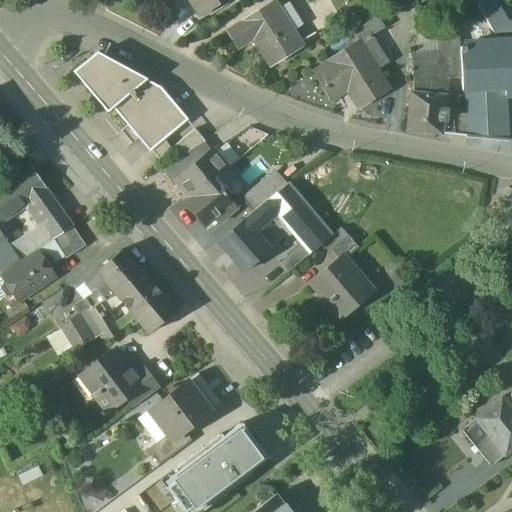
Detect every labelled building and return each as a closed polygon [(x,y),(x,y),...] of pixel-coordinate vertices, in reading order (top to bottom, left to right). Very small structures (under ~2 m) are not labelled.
[(220,0),(187,0),(198,15),(220,0)] [(511,47),(511,41),(488,0),(474,0),(502,48),(511,47)] [(271,3),(225,31),(235,47),(250,38),(267,65),(297,46),(271,3)] [(376,17),(352,32),(358,42),(367,36),(368,37),(381,28),(376,17)] [(368,37),(367,36),(358,42),(357,42),(374,69),(385,62),(368,37)] [(357,42),(327,61),(328,62),(314,71),(324,86),(322,87),(330,100),(346,90),(357,108),(387,90),(374,69),(357,42)] [(511,47),(502,48),(464,51),(464,48),(460,48),(460,51),(461,77),(462,90),(465,90),(503,90),(504,97),(511,96),(511,47)] [(460,51),(410,54),(412,94),(442,97),(441,79),(461,77),(460,51)] [(144,81),(96,53),(73,72),(107,112),(113,107),(144,81)] [(144,81),(113,107),(126,123),(120,128),(130,141),(137,136),(149,151),(187,119),(159,88),(144,81)] [(503,90),(465,90),(467,138),(506,142),(504,97),(503,90)] [(412,94),(409,94),(406,132),(441,136),(442,123),(444,123),(444,121),(444,112),(442,111),(442,97),(412,94)] [(452,123),(444,121),(444,123),(442,123),(441,136),(453,137),(452,123)] [(194,129),(173,147),(181,157),(203,143),(204,142),(194,129)] [(228,142),(218,148),(226,164),(236,159),(228,142)] [(203,143),(182,157),(191,167),(210,151),(203,143)] [(191,167),(171,184),(173,186),(178,182),(191,197),(216,176),(217,177),(225,170),(210,151),(191,167)] [(181,157),(161,171),(171,184),(191,167),(182,157),(181,157)] [(31,172),(0,193),(0,220),(29,199),(44,189),(31,172)] [(275,172),(244,199),(254,210),(265,201),(285,184),(275,172)] [(191,197),(183,204),(202,227),(212,219),(216,224),(235,208),(216,185),(220,181),(217,177),(216,176),(191,197)] [(285,184),(265,201),(275,212),(287,226),(307,209),(285,184)] [(44,189),(29,199),(36,208),(51,198),(44,189)] [(51,198),(36,208),(41,223),(60,210),(51,198)] [(254,210),(243,219),(249,227),(256,222),(259,226),(275,212),(265,201),(254,210)] [(330,236),(307,209),(287,226),(310,253),(330,236)] [(60,210),(41,223),(52,238),(53,239),(71,226),(60,210)] [(243,219),(216,242),(242,272),(269,250),(249,227),(243,219)] [(43,225),(9,248),(18,261),(52,238),(43,225)] [(53,239),(0,274),(0,299),(5,297),(12,296),(14,295),(18,301),(53,278),(49,271),(50,270),(53,264),(63,257),(65,259),(85,246),(71,226),(53,239)] [(9,248),(0,234),(0,272),(18,261),(9,248)] [(347,235),(330,249),(339,260),(343,257),(345,259),(358,248),(347,235)] [(295,244),(276,260),(287,273),(306,257),(295,244)] [(122,250),(95,272),(113,294),(140,271),(122,250)] [(339,260),(311,284),(328,304),(334,299),(345,312),(371,290),(345,259),(343,257),(339,260)] [(173,313),(140,271),(113,294),(120,303),(147,335),(173,313)] [(113,294),(85,311),(91,320),(105,312),(106,313),(120,303),(113,294)] [(91,320),(85,311),(77,316),(91,339),(94,344),(103,339),(91,320)] [(105,312),(91,320),(103,339),(107,345),(120,336),(106,313),(105,312)] [(73,351),(91,339),(77,316),(59,327),(73,351)] [(113,350),(96,363),(99,368),(87,378),(96,390),(93,393),(94,394),(89,397),(91,399),(95,396),(107,411),(125,398),(122,393),(138,382),(136,380),(113,350)] [(146,372),(136,380),(138,382),(122,393),(125,398),(133,407),(158,388),(146,372)] [(219,406),(197,376),(147,413),(165,437),(169,443),(183,432),(219,406)] [(511,393),(503,401),(511,411),(511,393)] [(501,397),(461,430),(491,467),(511,449),(511,411),(503,401),(501,397)] [(166,489),(184,511),(186,511),(193,507),(196,511),(204,511),(251,477),(248,473),(267,458),(240,424),(223,437),(221,434),(169,474),(175,482),(166,489)] [(165,437),(147,450),(158,466),(191,442),(183,432),(169,443),(165,437)] [(82,493),(102,502),(106,493),(87,483),(82,493)] [(279,511),(269,498),(250,511),(287,511),(286,510),(283,511),(279,511)]
